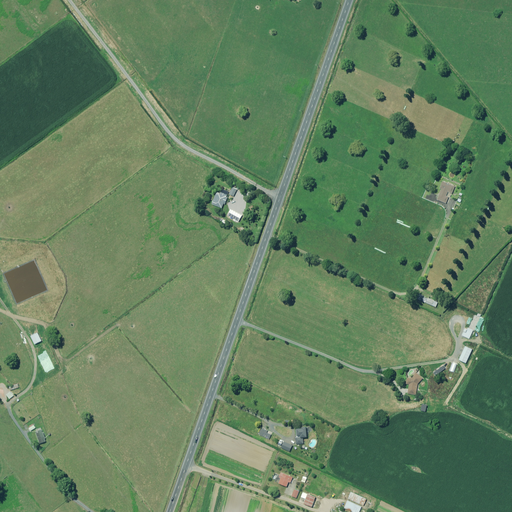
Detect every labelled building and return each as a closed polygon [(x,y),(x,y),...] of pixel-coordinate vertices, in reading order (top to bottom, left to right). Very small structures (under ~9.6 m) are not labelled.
[(456,186),(444,181),(441,189),(443,189),(438,200),(447,203),(450,196),(448,195),(449,192),(453,194),(456,186)] [(229,198),(227,197),(230,192),(224,189),(222,194),(218,192),(213,204),(223,208),(225,203),(227,204),(229,199),(229,198)] [(425,296),(422,295),(420,294),(418,299),(437,307),(439,302),(430,298),(429,299),(424,297),(425,296)] [(466,334),(464,333),(463,336),(470,339),(474,332),(474,330),(469,328),(468,330),(466,329),(465,331),(467,332),(466,334)] [(43,341),(39,333),(32,336),(36,345),(43,341)] [(474,349),(467,346),(460,360),(467,363),(474,349)] [(424,379),(417,373),(412,379),(408,378),(407,384),(410,385),(409,394),(417,395),(419,385),(424,379)] [(297,444),(305,444),(304,438),(308,438),(308,427),(304,427),(304,429),(298,429),(297,429),(297,432),(298,432),(299,436),(297,436),(297,444)] [(269,431),(263,428),(260,435),(266,438),(269,431)] [(47,442),(43,430),(37,432),(41,444),(47,442)] [(293,445),(285,442),(283,448),(291,452),(293,445)] [(294,477),(283,473),(280,478),(282,478),(280,484),(288,487),(290,482),(292,483),(294,477)] [(368,499),(352,492),(349,499),(365,506),(368,499)] [(317,498),(304,493),(302,497),(307,499),(305,504),(313,507),(317,498)] [(360,511),(363,507),(349,501),(345,508),(353,511),(360,511)]
